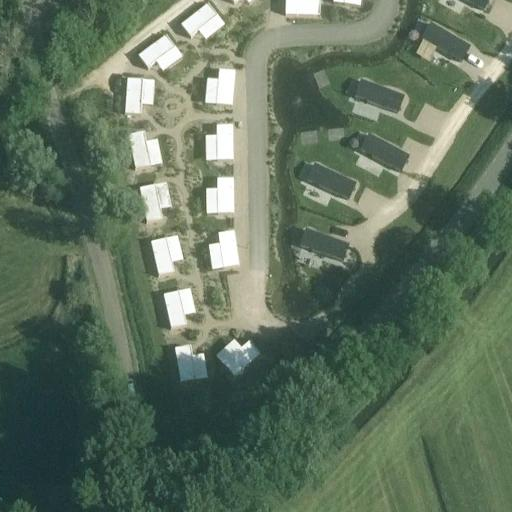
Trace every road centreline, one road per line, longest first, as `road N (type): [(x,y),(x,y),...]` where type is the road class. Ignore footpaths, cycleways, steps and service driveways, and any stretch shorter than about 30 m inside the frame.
road 1 (unclassified): [(157,511),(117,324),(30,0)]
road 2 (unclassified): [(164,511),(349,341),(511,142)]
